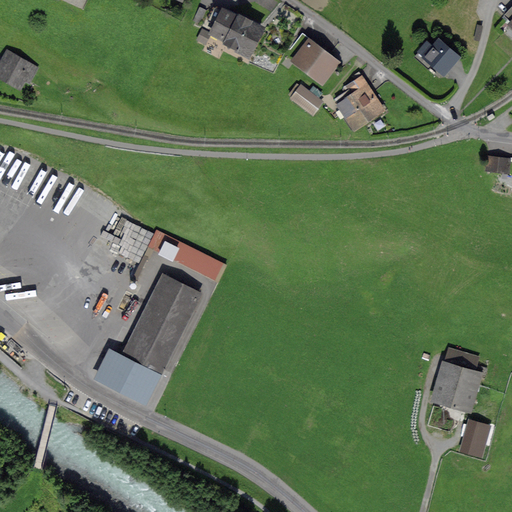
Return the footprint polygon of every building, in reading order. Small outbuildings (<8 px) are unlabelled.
[(199,6),(193,20),(200,23),(206,9),(199,6)] [(235,50),(246,55),(261,26),(240,15),(238,19),(215,8),(209,21),(216,24),(212,31),(226,38),(224,42),(236,48),(235,50)] [(205,42),(210,33),(203,29),(198,38),(205,42)] [(292,45),(299,50),(309,37),(302,32),(292,45)] [(420,50),(444,71),(456,56),(439,41),(434,48),(427,42),(420,50)] [(321,80),(335,62),(308,43),(295,60),(321,80)] [(34,70),(8,55),(0,69),(0,73),(19,84),(23,76),(29,79),(34,70)] [(338,103),(353,126),(382,107),(359,72),(353,76),(356,80),(351,83),(353,86),(336,98),(339,102),(338,103)] [(294,97),(313,111),(320,101),(316,98),(301,87),(294,97)] [(486,170),(508,172),(510,158),(488,155),(486,170)] [(216,260),(156,229),(149,243),(215,277),(222,264),(216,260)] [(134,363),(158,375),(199,293),(164,275),(122,357),(134,363)] [(474,366),(477,358),(449,350),(435,398),(468,407),(477,374),(483,376),(485,368),(474,366)] [(110,351),(97,377),(121,390),(134,363),(122,357),(110,351)] [(121,390),(144,402),(158,375),(134,363),(121,390)] [(462,448),(484,455),(495,422),(472,415),(462,448)]
